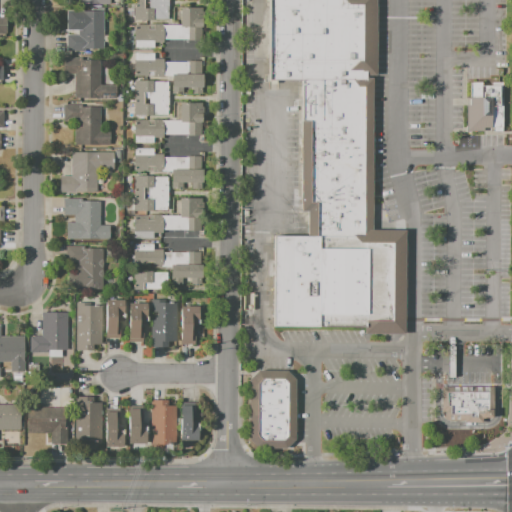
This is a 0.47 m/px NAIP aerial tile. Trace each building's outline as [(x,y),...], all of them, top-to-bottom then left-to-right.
[(375,0),(374,75),(371,77),(371,163),(371,229),(404,230),(403,333),(363,332),(363,327),(272,326),(272,235),(306,236),(306,211),(300,211),(300,80),(276,80),(276,90),(267,89),(267,82),(263,82),(263,74),(267,73),(267,0),(375,0)] [(167,3),(167,20),(134,20),(135,3),(167,3)] [(170,25),(180,25),(180,8),(203,8),(203,29),(189,29),(189,40),(170,40),(170,25)] [(66,10),(104,11),(103,49),(85,49),(85,52),(66,51),(66,35),(78,36),(79,30),(65,30),(66,10)] [(170,40),(164,40),(164,43),(154,43),(154,49),(134,48),(134,25),(170,25),(170,40)] [(171,77),(134,77),(134,53),(154,53),(154,60),(163,60),(163,62),(171,62),(171,77)] [(63,58),(81,58),(81,61),(99,61),(99,84),(116,84),(116,100),(73,100),(73,75),(63,75),(63,58)] [(171,62),(201,62),(202,89),(171,89),(171,77),(171,62)] [(134,98),(134,81),(168,81),(168,98),(134,98)] [(502,82),(502,131),(493,131),(493,128),(483,128),(483,131),(466,131),(466,98),(470,98),(469,82),(502,82)] [(168,98),(168,116),(134,116),(134,98),(168,98)] [(171,120),(180,121),(180,103),(204,103),(204,136),(171,136),(171,120)] [(63,104),(80,104),(80,108),(101,108),(100,132),(109,132),(109,145),(74,145),(74,123),(63,123),(63,104)] [(171,136),(163,136),(163,139),(154,139),(154,144),(133,143),(134,120),(171,120),(171,136)] [(171,173),(133,172),(134,149),(154,149),(154,155),(171,155),(171,173)] [(70,152),(113,152),(113,170),(97,171),(97,193),(60,193),(60,177),(70,177),(70,152)] [(171,155),(201,156),(201,185),(171,185),(171,173),(171,155)] [(134,194),(134,177),(166,177),(166,194),(134,194)] [(166,194),(166,212),(134,211),(134,194),(166,194)] [(172,216),(179,216),(179,198),(202,199),(201,232),(172,231),(172,216)] [(62,199),(79,199),(79,202),(99,202),(99,225),(109,225),(109,241),(73,241),(73,216),(62,216),(62,199)] [(172,231),(161,231),(161,235),(153,235),(153,239),(133,239),(133,216),(172,216),(172,231)] [(171,268),(133,268),(133,244),(153,244),(153,250),(171,250),(171,268)] [(64,247),(81,247),(81,250),(102,249),(102,291),(74,292),(73,269),(78,269),(78,263),(65,263),(64,247)] [(171,250),(204,251),(204,286),(189,285),(189,280),(171,279),(171,268),(171,250)] [(132,271),(153,271),(153,272),(166,272),(166,285),(157,285),(157,289),(132,289),(132,271)] [(151,299),(158,299),(158,302),(175,302),(175,341),(168,341),(168,346),(150,346),(151,317),(156,317),(156,314),(151,314),(151,299)] [(105,300),(124,300),(124,321),(116,321),(116,329),(122,329),(122,339),(116,339),(116,337),(105,337),(105,300)] [(75,302),(84,302),(84,305),(100,305),(100,345),(93,345),(93,350),(75,350),(75,302)] [(129,304),(146,304),(146,325),(140,325),(140,334),(144,334),(144,342),(129,342),(129,304)] [(180,306),(198,306),(198,328),(194,328),(194,344),(180,344),(180,306)] [(41,312),(67,312),(66,349),(48,349),(48,353),(28,352),(29,336),(41,336),(41,312)] [(0,336),(23,336),(23,372),(10,372),(10,361),(0,361),(0,336)] [(249,381),(257,372),(290,372),(297,378),(297,437),(294,441),(289,448),(259,448),(248,437),(249,381)] [(441,386),(441,410),(445,410),(444,418),(464,419),(464,421),(482,421),(482,417),(493,417),(493,386),(441,386)] [(74,396),(93,396),(93,403),(100,403),(100,443),(74,443),(74,396)] [(150,401),(150,399),(167,399),(167,405),(175,405),(175,445),(163,445),(163,447),(150,447),(150,435),(155,435),(155,432),(150,432),(150,401)] [(180,406),(188,406),(188,402),(198,402),(198,416),(190,416),(190,421),(198,421),(198,442),(191,442),(192,449),(180,449),(180,406)] [(0,404),(20,404),(20,431),(0,431),(0,404)] [(128,410),(128,409),(136,409),(136,406),(142,406),(142,416),(138,416),(138,424),(144,424),(144,444),(128,444),(128,410)] [(27,408),(65,407),(66,443),(50,444),(50,433),(27,433),(27,408)] [(105,412),(112,412),(112,409),(125,410),(125,423),(120,423),(120,432),(124,432),(124,448),(104,447),(105,412)]
